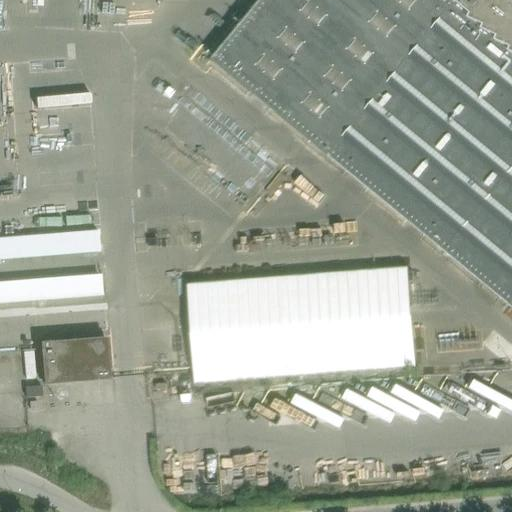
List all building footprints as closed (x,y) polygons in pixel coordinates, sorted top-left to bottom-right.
[(259,0),(209,61),(511,308),(511,0),(452,0),(259,0)] [(249,216),(293,165),(194,79),(149,131),(249,216)] [(97,231),(0,238),(0,258),(99,251),(97,231)] [(407,268),(187,285),(195,385),(415,368),(407,268)] [(0,286),(0,302),(103,295),(102,279),(0,286)] [(42,344),(45,384),(108,379),(105,339),(42,344)] [(22,379),(36,378),(35,347),(0,348),(0,392),(22,391),(22,379)] [(42,394),(41,384),(25,385),(26,395),(42,394)]
